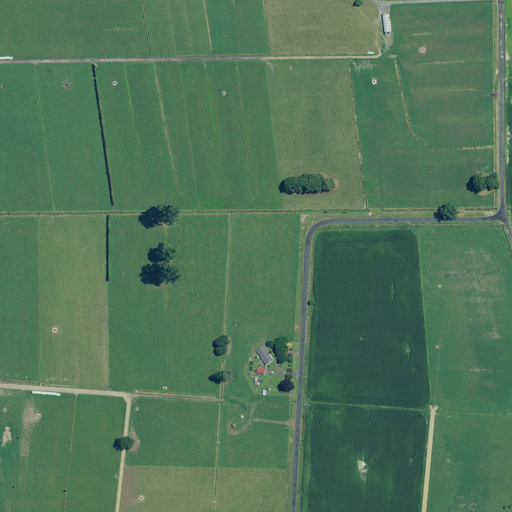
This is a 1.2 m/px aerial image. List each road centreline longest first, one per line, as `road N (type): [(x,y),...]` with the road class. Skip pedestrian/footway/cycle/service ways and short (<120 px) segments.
road 1 (unclassified): [(292,511),(307,245),(315,225),(500,215)]
road 2 (unclassified): [(500,215),(500,0)]
